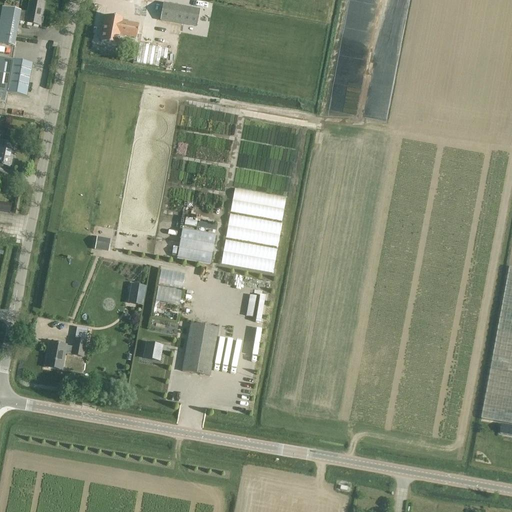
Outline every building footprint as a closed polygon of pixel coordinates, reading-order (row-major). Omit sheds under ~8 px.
[(26,23),(26,24),(40,26),(44,4),(30,1),(28,13),(1,8),(0,15),(0,44),(14,47),(18,22),(26,23)] [(198,8),(163,2),(161,17),(195,23),(198,8)] [(122,19),(105,16),(103,26),(104,27),(102,42),(117,45),(119,35),(136,38),(138,25),(121,22),(122,19)] [(133,62),(133,64),(165,69),(168,49),(136,44),(133,62)] [(0,58),(0,102),(5,104),(7,93),(26,96),(32,64),(0,58)] [(0,142),(0,165),(1,166),(3,167),(3,166),(10,168),(13,153),(15,154),(16,146),(7,144),(0,142)] [(235,188),(230,212),(281,221),(286,197),(235,188)] [(0,201),(0,212),(10,214),(11,204),(0,201)] [(230,214),(226,238),(277,247),(281,223),(230,214)] [(182,230),(177,259),(210,265),(215,236),(182,230)] [(108,253),(110,240),(97,237),(94,250),(108,253)] [(226,240),(221,264),(272,273),(277,249),(226,240)] [(511,268),(509,268),(481,419),(511,424),(511,268)] [(161,271),(158,285),(182,290),(184,275),(161,271)] [(265,284),(259,315),(266,316),(272,285),(265,284)] [(131,285),(128,304),(142,307),(145,287),(131,285)] [(181,291),(157,287),(152,317),(176,321),(181,291)] [(191,324),(184,362),(182,372),(210,377),(218,329),(191,324)] [(72,356),(83,358),(86,342),(75,340),(73,348),(66,346),(67,346),(49,343),(47,356),(49,357),(47,367),(45,367),(45,368),(62,371),(65,354),(72,355),(72,356)] [(147,344),(144,359),(159,361),(161,347),(147,344)] [(511,426),(502,424),(500,434),(511,436),(511,426)]
